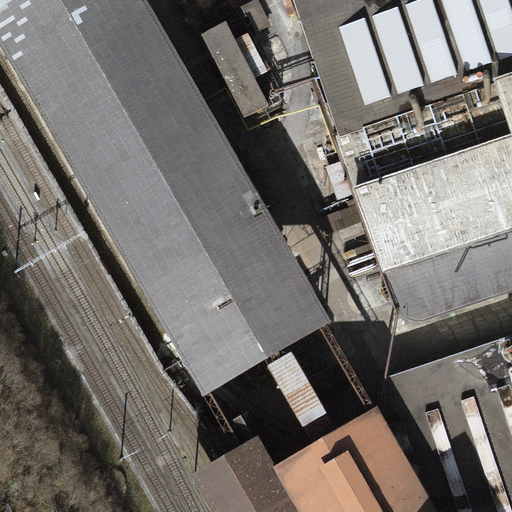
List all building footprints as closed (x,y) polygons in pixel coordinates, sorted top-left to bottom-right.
[(341,309),(139,0),(0,0),(0,40),(211,385),(270,351),(290,339),(320,321),(341,309)] [(511,0),(302,0),(407,320),(511,283),(511,0)] [(380,399),(390,392),(382,378),(341,309),(320,321),(370,405),(380,399)] [(511,511),(511,334),(382,378),(390,392),(380,399),(443,511),(459,511),(460,511),(511,511)] [(317,434),(340,421),(290,339),(270,351),(317,434)] [(203,468),(193,473),(215,511),(460,511),(459,511),(443,511),(380,399),(370,405),(340,421),(317,434),(272,460),(258,436),(215,461),(203,468)]
